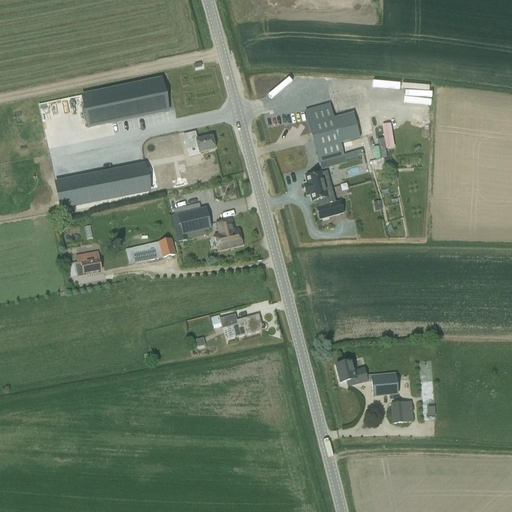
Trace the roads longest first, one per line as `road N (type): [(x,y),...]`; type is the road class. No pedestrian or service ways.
road 1 (tertiary): [(341,511),(207,0)]
road 2 (unknown): [(124,171),(122,145),(158,130),(338,89),(348,90),(355,106)]
